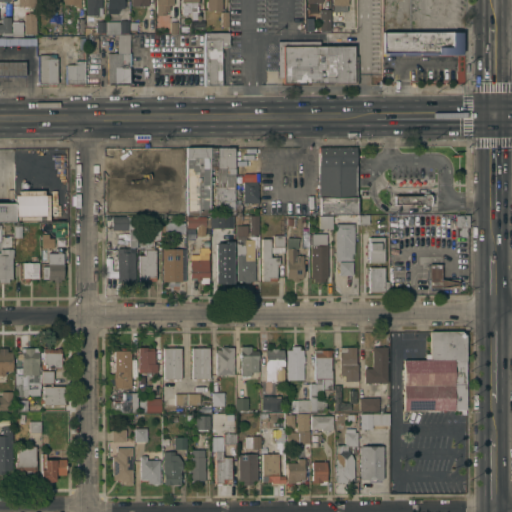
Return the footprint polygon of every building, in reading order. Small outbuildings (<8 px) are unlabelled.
[(86,0),(101,0),(101,7),(97,7),(97,10),(94,10),(94,14),(86,14),(86,0)] [(107,0),(124,0),(124,7),(118,7),(118,10),(117,10),(117,12),(107,12),(107,0)] [(156,0),(173,0),(173,4),(169,4),(169,10),(165,10),(165,14),(156,14),(156,0)] [(182,1),(181,1),(181,0),(197,0),(197,3),(196,3),(196,6),(197,13),(190,13),(187,13),(187,14),(182,14),(182,1)] [(221,0),(221,9),(219,9),(219,11),(214,11),(214,10),(207,10),(207,6),(206,6),(206,0),(221,0)] [(332,0),(348,0),(348,4),(346,4),(346,11),(333,10),(333,4),(332,4),(332,0)] [(330,9),(329,31),(322,31),(321,29),(321,9),(330,9)] [(35,33),(35,35),(26,35),(26,33),(24,33),(24,13),(27,13),(27,12),(31,12),(31,13),(35,13),(35,33)] [(11,31),(11,35),(1,34),(1,32),(0,32),(0,23),(1,23),(1,19),(0,18),(0,16),(2,14),(10,14),(10,31),(11,31)] [(84,18),(84,34),(76,34),(76,18),(84,18)] [(106,33),(106,23),(120,22),(120,20),(128,20),(128,33),(106,33)] [(22,21),(23,35),(12,35),(12,21),(22,21)] [(96,21),(105,21),(105,32),(96,32),(96,21)] [(386,54),(386,52),(382,53),(382,33),(461,32),(461,53),(386,54)] [(203,34),(228,34),(228,45),(226,46),(226,48),(222,48),(222,46),(221,46),(221,52),(223,52),(223,57),(221,57),(221,85),(204,85),(203,34)] [(107,36),(129,35),(129,52),(107,53),(107,36)] [(88,38),(102,37),(102,53),(88,53),(88,38)] [(332,84),(332,82),(317,82),(317,84),(309,84),(309,82),(282,82),(282,76),(277,76),(277,40),(319,40),(319,45),(352,45),(352,55),(356,55),(356,84),(332,84)] [(129,67),(128,67),(129,83),(107,83),(107,53),(129,52),(129,67)] [(57,85),(51,85),(51,83),(38,83),(38,54),(48,54),(48,58),(56,58),(57,85)] [(84,83),(66,83),(66,64),(74,64),(74,60),(84,60),(84,83)] [(0,61),(24,61),(24,75),(0,75),(0,61)] [(234,147),(234,213),(223,213),(223,207),(216,207),(216,168),(209,168),(209,148),(234,147)] [(335,215),(319,215),(318,147),(355,147),(356,215),(353,215),(335,215)] [(209,168),(209,215),(186,215),(186,148),(209,148),(209,168)] [(15,202),(15,173),(19,173),(19,190),(44,189),(44,194),(49,194),(49,219),(15,219),(15,202)] [(242,181),(257,181),(257,198),(258,198),(258,205),(250,205),(250,202),(242,202),(242,181)] [(394,204),(394,195),(423,195),(423,190),(428,190),(428,193),(429,193),(430,197),(431,197),(431,202),(430,202),(428,205),(428,208),(423,208),(423,203),(394,204)] [(105,215),(104,215),(104,200),(136,200),(159,199),(159,215),(136,215),(136,216),(112,216),(112,215),(109,215),(109,216),(105,216),(105,215)] [(15,219),(0,219),(0,202),(15,202),(15,219)] [(468,214),(468,238),(453,238),(453,226),(430,226),(430,232),(421,232),(420,214),(425,214),(425,217),(430,217),(430,215),(468,214)] [(249,215),(258,215),(258,234),(250,234),(250,233),(248,233),(248,230),(249,230),(249,215)] [(319,215),(332,215),(332,227),(319,228),(319,215)] [(353,215),(353,254),(351,254),(351,260),(335,260),(335,215),(353,215)] [(358,215),(368,215),(368,223),(358,223),(358,215)] [(136,216),(136,228),(127,228),(127,229),(112,229),(112,216),(136,216)] [(194,229),(194,227),(190,227),(191,229),(187,229),(187,227),(186,227),(186,216),(205,216),(205,229),(194,229)] [(164,233),(164,228),(162,228),(162,225),(164,225),(164,222),(185,221),(185,233),(164,233)] [(138,255),(144,255),(144,249),(138,249),(138,240),(152,239),(152,229),(154,229),(154,222),(160,222),(160,240),(153,240),(153,249),(155,249),(155,280),(138,280),(138,255)] [(13,225),(21,225),(21,233),(20,234),(18,234),(18,236),(14,236),(13,225)] [(310,245),(311,245),(311,233),(326,233),(326,244),(327,244),(327,278),(324,278),(324,281),(313,281),(313,278),(310,278),(310,245)] [(53,248),(41,249),(41,234),(48,234),(48,239),(53,239),(53,248)] [(271,252),(271,246),(273,246),(273,235),(283,235),(284,252),(271,252)] [(368,261),(368,256),(366,256),(366,249),(368,249),(368,248),(366,248),(366,242),(368,242),(368,236),(383,236),(383,248),(384,248),(384,250),(383,250),(383,261),(368,261)] [(261,238),(270,238),(270,256),(278,256),(278,266),(276,266),(276,280),(262,280),(261,238)] [(254,239),(254,281),(236,281),(236,255),(236,239),(254,239)] [(232,284),(214,284),(214,243),(220,243),(220,241),(232,241),(232,284)] [(162,281),(162,243),(166,243),(166,248),(181,248),(181,280),(162,281)] [(0,248),(13,248),(13,257),(11,257),(12,277),(8,277),(8,281),(0,281),(0,248)] [(117,280),(116,248),(127,248),(127,252),(134,252),(134,280),(117,280)] [(286,259),(286,248),(295,248),(295,250),(297,250),(297,254),(295,254),(295,255),(302,255),(302,277),(298,277),(298,280),(292,280),(292,277),(286,277),(286,259)] [(62,252),(62,279),(60,279),(60,281),(53,281),(53,278),(47,278),(47,253),(62,252)] [(190,255),(208,254),(208,282),(200,282),(200,279),(196,279),(196,280),(191,280),(191,277),(190,277),(190,255)] [(441,278),(458,278),(458,287),(429,287),(429,292),(420,293),(419,266),(419,256),(440,256),(440,265),(441,278)] [(339,261),(352,261),(352,274),(339,275),(339,261)] [(37,262),(37,278),(30,278),(30,281),(24,281),(24,279),(21,279),(21,277),(20,277),(20,275),(21,275),(21,272),(20,272),(20,271),(21,271),(21,268),(20,268),(20,264),(22,264),(21,262),(37,262)] [(368,285),(367,285),(366,272),(369,272),(369,267),(383,267),(383,281),(388,281),(388,291),(368,291),(368,285)] [(461,409),(453,408),(453,410),(403,410),(403,359),(425,359),(425,353),(430,353),(429,332),(463,332),(464,332),(465,333),(465,334),(465,414),(461,414),(461,409)] [(191,346),(208,346),(208,349),(209,349),(209,352),(208,352),(208,357),(209,357),(209,359),(208,359),(208,365),(210,365),(210,368),(208,368),(208,374),(210,374),(210,377),(208,377),(208,378),(208,379),(206,379),(206,378),(195,378),(195,379),(192,379),(192,378),(191,378),(191,377),(191,374),(191,368),(191,365),(191,359),(190,359),(190,357),(191,357),(191,352),(190,352),(190,350),(191,350),(191,346)] [(215,349),(220,349),(220,346),(221,346),(226,346),(233,346),(233,374),(216,374),(215,349)] [(250,371),(250,376),(246,376),(246,375),(244,375),(244,377),(241,377),(241,375),(240,375),(240,360),(240,350),(240,346),(250,346),(250,350),(257,350),(257,371),(250,371)] [(286,349),(291,349),(291,346),(299,346),(299,349),(302,349),(302,355),(303,355),(303,362),(303,379),(286,379),(286,349)] [(355,346),(355,363),(357,363),(357,380),(344,380),(344,375),(341,375),(341,373),(339,373),(339,346),(355,346)] [(387,382),(364,382),(364,367),(372,367),(372,346),(386,346),(387,382)] [(0,347),(6,347),(6,351),(12,351),(12,370),(4,370),(4,375),(1,375),(1,376),(0,376),(0,347)] [(22,376),(22,351),(24,351),(24,347),(33,347),(33,351),(38,351),(38,383),(33,383),(33,384),(29,384),(29,383),(26,383),(26,382),(24,382),(24,378),(23,378),(23,376),(22,376)] [(43,348),(51,348),(51,349),(56,349),(57,347),(59,347),(61,348),(61,357),(62,357),(62,360),(61,360),(60,367),(46,367),(46,363),(43,363),(43,348)] [(114,387),(113,370),(114,370),(114,351),(120,350),(120,347),(125,347),(125,351),(129,350),(129,375),(130,375),(130,387),(114,387)] [(137,347),(153,347),(153,350),(154,350),(154,363),(156,363),(156,372),(137,372),(137,347)] [(163,378),(163,377),(162,377),(162,375),(163,375),(163,368),(162,368),(162,366),(163,366),(163,359),(162,359),(162,357),(163,357),(163,352),(162,352),(162,350),(163,350),(163,347),(180,347),(180,350),(181,350),(181,352),(180,352),(180,357),(181,357),(181,359),(180,359),(180,365),(181,365),(181,368),(180,368),(180,375),(181,375),(181,377),(180,377),(180,378),(180,379),(177,379),(177,378),(167,378),(167,379),(164,379),(164,378),(163,378)] [(265,364),(260,364),(260,353),(264,353),(264,349),(270,349),(270,348),(277,348),(277,349),(283,349),(283,382),(280,382),(280,380),(265,380),(265,364)] [(309,399),(309,383),(315,383),(315,378),(314,378),(314,349),(321,349),(332,349),(332,351),(330,351),(330,369),(331,369),(331,389),(321,389),(321,391),(315,391),(315,399),(325,399),(325,408),(315,408),(315,412),(309,412),(309,399)] [(41,382),(41,370),(52,370),(52,382),(41,382)] [(15,383),(27,383),(27,388),(30,388),(30,387),(39,387),(39,394),(30,394),(30,393),(27,393),(27,396),(15,395),(15,383)] [(64,385),(64,391),(67,391),(67,397),(64,397),(64,404),(43,404),(43,402),(39,402),(39,399),(43,399),(43,385),(64,385)] [(333,411),(333,385),(339,385),(339,403),(348,403),(348,391),(355,390),(355,403),(349,403),(349,411),(333,411)] [(11,409),(0,409),(0,395),(1,395),(1,391),(11,391),(11,409)] [(211,405),(211,391),(226,391),(226,403),(223,403),(223,405),(211,405)] [(123,400),(123,392),(136,392),(136,411),(110,411),(110,400),(123,400)] [(184,394),(184,405),(173,405),(173,394),(184,394)] [(198,394),(198,405),(185,405),(185,394),(198,394)] [(280,395),(280,410),(279,410),(279,412),(272,412),(272,410),(261,410),(261,395),(280,395)] [(235,409),(235,397),(247,397),(247,409),(235,409)] [(378,397),(378,410),(359,411),(359,397),(378,397)] [(160,398),(160,412),(145,412),(145,398),(160,398)] [(27,399),(27,410),(14,410),(14,399),(27,399)] [(291,412),(291,399),(309,399),(309,412),(291,412)] [(297,431),(297,430),(296,430),(296,413),(308,413),(308,430),(309,430),(309,443),(297,443),(286,443),(286,432),(297,431)] [(389,413),(389,425),(370,425),(371,429),(359,429),(359,414),(389,413)] [(294,426),(286,426),(286,422),(285,422),(285,414),(293,414),(294,426)] [(195,415),(209,415),(209,429),(195,429),(195,415)] [(332,415),(332,429),(321,429),(321,428),(310,428),(310,415),(332,415)] [(40,421),(40,433),(29,433),(29,421),(40,421)] [(11,424),(12,469),(4,469),(4,473),(0,473),(0,435),(2,435),(2,424),(11,424)] [(270,429),(274,429),(274,425),(284,425),(284,442),(270,442),(270,429)] [(134,427),(146,427),(146,441),(134,441),(134,427)] [(357,445),(344,445),(344,432),(347,432),(347,428),(354,428),(354,431),(357,431),(357,445)] [(111,441),(111,429),(125,429),(125,441),(111,441)] [(235,433),(235,444),(223,444),(223,433),(235,433)] [(260,448),(252,448),(252,447),(244,447),(244,436),(251,436),(251,435),(260,435),(260,448)] [(163,451),(173,451),(173,436),(186,436),(186,461),(181,461),(181,469),(180,469),(180,484),(163,484),(163,451)] [(222,451),(214,451),(210,451),(210,437),(222,437),(222,451)] [(335,444),(341,444),(341,450),(348,450),(353,459),(353,479),(347,480),(347,482),(346,482),(342,482),(342,481),(335,481),(335,444)] [(35,459),(36,459),(36,469),(35,471),(34,471),(31,471),(30,470),(30,473),(23,473),(23,472),(15,472),(15,461),(16,461),(16,445),(35,445),(35,459)] [(359,446),(381,446),(381,479),(378,479),(378,482),(370,482),(370,479),(359,479),(359,446)] [(131,484),(123,484),(123,483),(119,483),(119,479),(111,479),(111,455),(114,455),(114,453),(116,453),(116,447),(131,447),(131,484)] [(204,456),(204,480),(189,480),(189,473),(187,473),(187,468),(189,468),(189,449),(203,449),(203,456),(204,456)] [(214,451),(222,451),(222,457),(230,457),(230,479),(225,479),(225,483),(220,483),(220,485),(216,485),(216,483),(214,483),(214,451)] [(41,453),(44,453),(44,459),(65,458),(65,464),(66,464),(66,468),(65,468),(65,474),(55,474),(55,480),(51,480),(51,481),(41,481),(41,453)] [(238,453),(256,453),(256,480),(252,480),(252,484),(242,484),(242,480),(238,480),(238,453)] [(277,453),(278,464),(280,464),(280,466),(277,466),(278,475),(284,475),(284,483),(271,483),(271,481),(261,481),(261,475),(262,475),(261,453),(277,453)] [(159,459),(159,483),(157,483),(157,484),(153,484),(153,483),(151,483),(151,482),(147,483),(147,479),(139,479),(139,478),(138,478),(138,476),(139,476),(139,472),(138,472),(138,470),(139,470),(139,469),(138,469),(138,465),(139,465),(139,455),(141,455),(141,454),(144,454),(144,455),(146,455),(146,459),(159,459)] [(297,462),(297,458),(303,458),(303,469),(305,469),(305,471),(304,471),(304,478),(299,478),(299,482),(286,482),(286,462),(297,462)] [(310,462),(325,462),(325,485),(319,485),(319,483),(308,483),(308,482),(310,482),(310,481),(311,481),(310,462)]
